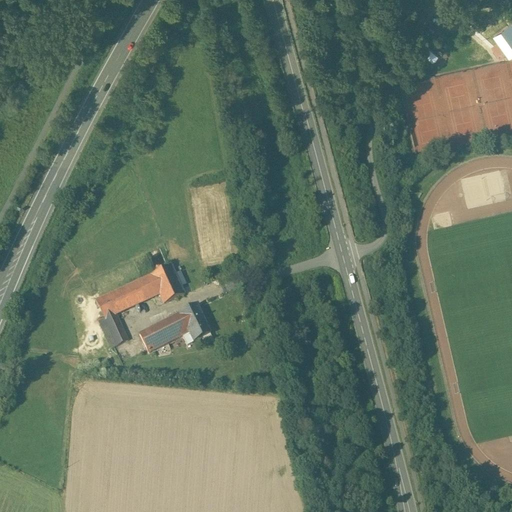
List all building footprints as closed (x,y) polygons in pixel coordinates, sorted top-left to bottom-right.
[(511,35),(506,27),(493,36),(498,43),(502,40),(509,49),(511,47),(511,35)] [(174,270),(153,280),(161,298),(165,307),(186,298),(174,270)] [(153,280),(97,305),(105,321),(106,323),(118,318),(161,298),(153,280)] [(212,336),(200,309),(182,317),(190,335),(194,345),(212,336)] [(182,317),(141,336),(149,354),(184,338),(190,335),(182,317)] [(129,342),(118,318),(106,323),(105,321),(100,323),(113,350),(129,342)] [(190,335),(184,338),(188,347),(194,345),(190,335)] [(240,356),(237,357),(234,358),(232,359),(231,360),(230,361),(229,363),(228,365),(228,366),(227,368),(227,370),(227,372),(228,374),(228,375),(229,376),(230,377),(231,379),(232,380),(233,381),(235,381),(236,382),(238,383),(241,383),(243,382),(245,382),(246,381),(248,380),(249,379),(251,378),(252,376),(253,374),(253,373),(253,371),(253,369),(253,368),(253,366),(252,364),(251,362),(250,361),(249,359),(247,359),(245,357),(243,357),(240,356)]
